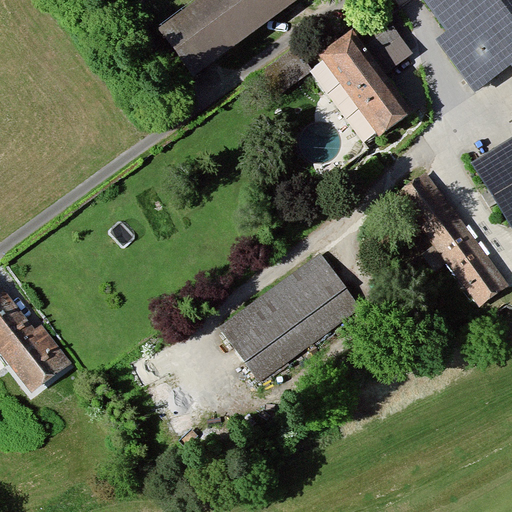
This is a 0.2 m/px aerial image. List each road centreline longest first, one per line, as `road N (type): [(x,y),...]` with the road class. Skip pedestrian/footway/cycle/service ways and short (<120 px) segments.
road 1 (residential): [(337,0),(297,39),(0,257)]
road 2 (unknown): [(402,0),(454,83),(453,112)]
